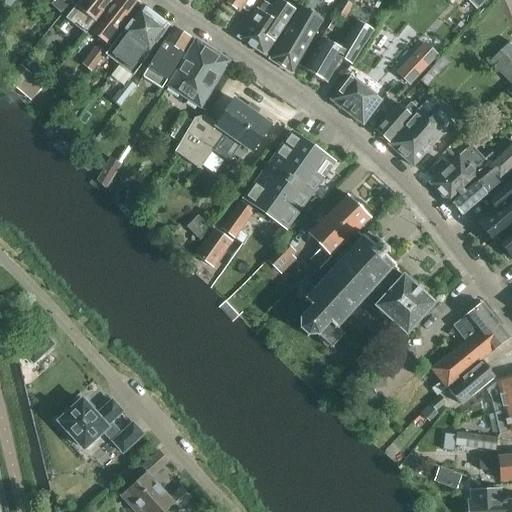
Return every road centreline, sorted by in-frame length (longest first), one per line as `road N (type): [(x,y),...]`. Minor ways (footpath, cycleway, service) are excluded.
road 1 (unclassified): [(511,321),(427,202),(364,144),(159,0)]
road 2 (residential): [(241,511),(0,255)]
